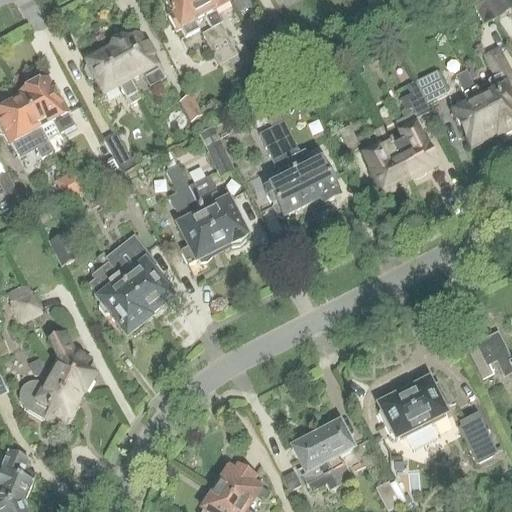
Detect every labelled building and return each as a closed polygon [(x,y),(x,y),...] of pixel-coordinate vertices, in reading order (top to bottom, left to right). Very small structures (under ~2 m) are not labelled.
[(198,33),(194,25),(204,20),(193,0),(164,0),(163,1),(169,12),(169,13),(170,16),(167,18),(175,33),(180,31),(185,39),(198,33)] [(216,43),(207,47),(212,57),(231,47),(214,15),(215,14),(214,12),(231,4),(229,0),(193,0),(204,20),(210,31),(216,43)] [(511,12),(511,0),(486,0),(484,1),(494,22),(511,12)] [(485,27),(494,22),(484,1),(474,6),(485,27)] [(210,31),(201,36),(207,47),(216,43),(210,31)] [(110,50),(111,52),(112,52),(128,83),(129,82),(142,75),(149,89),(151,87),(153,90),(162,86),(161,83),(163,81),(156,68),(157,67),(146,46),(142,47),(137,38),(127,44),(126,42),(120,41),(112,45),(110,50)] [(305,61),(295,42),(279,51),(289,69),(305,61)] [(231,47),(212,57),(217,66),(235,56),(231,47)] [(103,96),(119,88),(129,107),(132,106),(133,108),(139,105),(138,103),(139,102),(129,82),(128,83),(112,52),(111,52),(86,65),(87,67),(86,68),(85,73),(88,80),(93,81),(94,80),(103,96)] [(479,102),(494,133),(493,134),(496,139),(502,136),(503,137),(511,132),(511,100),(510,101),(507,94),(511,90),(511,84),(496,54),(486,59),(496,79),(487,84),(492,95),(479,101),(479,102)] [(227,64),(233,75),(243,70),(237,59),(227,64)] [(446,95),(436,74),(415,84),(426,105),(446,95)] [(494,133),(479,102),(479,101),(466,74),(455,79),(460,91),(468,107),(453,114),(470,149),(488,139),(487,137),(493,134),(494,133)] [(60,135),(61,134),(73,128),(67,116),(68,115),(63,105),(60,107),(46,81),(33,88),(30,87),(24,86),(22,91),(21,92),(21,94),(16,97),(19,101),(22,99),(39,131),(54,123),(60,135)] [(422,119),(430,115),(426,105),(415,84),(406,88),(410,96),(422,119)] [(391,149),(409,183),(412,181),(414,182),(424,178),(425,175),(424,174),(435,168),(425,149),(424,150),(411,124),(422,119),(410,96),(399,103),(407,118),(393,125),(402,143),(391,149)] [(203,118),(191,97),(179,104),(190,125),(203,118)] [(0,126),(3,133),(2,136),(5,143),(9,143),(21,165),(38,155),(41,161),(52,155),(39,131),(22,99),(19,101),(9,106),(6,105),(0,107),(0,126)] [(275,110),(264,116),(271,130),(258,136),(274,169),(275,168),(278,173),(275,175),(280,184),(264,192),(277,218),(282,220),(283,222),(310,208),(282,155),(275,158),(268,147),(289,136),(275,110)] [(360,151),(349,129),(338,135),(350,156),(360,151)] [(372,177),(371,177),(381,197),(389,193),(390,195),(400,190),(399,188),(409,183),(391,149),(381,130),(372,134),(377,145),(379,144),(382,150),(363,159),(372,177)] [(103,142),(121,176),(134,169),(115,135),(103,142)] [(320,163),(319,164),(312,167),(305,153),(299,156),(289,136),(268,147),(275,158),(282,155),(310,208),(319,204),(321,209),(339,200),(320,163)] [(222,147),(207,155),(220,180),(235,172),(222,147)] [(2,157),(0,157),(0,177),(9,173),(2,157)] [(210,260),(209,256),(219,251),(188,189),(177,168),(165,174),(176,195),(166,200),(174,215),(184,210),(186,216),(189,221),(176,227),(187,249),(179,253),(186,268),(197,262),(199,266),(205,264),(210,260)] [(54,184),(59,195),(79,184),(74,173),(54,184)] [(135,197),(124,175),(111,182),(122,204),(135,197)] [(18,197),(7,177),(0,180),(0,189),(7,203),(18,197)] [(243,239),(245,238),(227,202),(221,205),(216,194),(208,179),(188,189),(219,251),(229,246),(231,250),(238,248),(245,243),(243,239)] [(79,184),(59,195),(65,205),(85,195),(79,184)] [(77,263),(63,236),(48,244),(61,271),(77,263)] [(105,262),(107,264),(149,317),(172,299),(150,272),(156,268),(133,239),(105,262)] [(150,319),(149,317),(107,264),(90,277),(94,281),(88,286),(98,299),(97,301),(100,304),(98,308),(104,317),(109,316),(126,338),(129,336),(134,338),(143,331),(142,326),(150,319)] [(8,296),(17,314),(38,303),(29,286),(8,296)] [(43,314),(38,303),(17,314),(22,325),(43,314)] [(60,363),(51,377),(82,395),(84,396),(94,379),(84,374),(90,362),(72,352),(64,334),(49,342),(60,363)] [(511,361),(510,363),(497,338),(477,347),(478,348),(487,367),(489,367),(496,363),(504,380),(511,375),(511,361)] [(489,367),(487,367),(478,348),(467,353),(483,384),(495,378),(489,367)] [(35,355),(25,360),(33,377),(40,379),(44,381),(41,387),(41,386),(39,386),(36,385),(33,385),(30,385),(28,386),(26,388),(21,391),(20,393),(19,396),(19,397),(19,400),(19,404),(20,407),(22,409),(24,411),(31,415),(46,424),(48,422),(60,428),(64,427),(82,395),(51,377),(44,373),(35,355)] [(0,400),(10,397),(0,372),(0,400)] [(419,383),(418,383),(414,385),(413,386),(413,389),(414,391),(403,396),(402,396),(435,459),(445,454),(432,427),(443,422),(441,417),(444,416),(437,401),(440,399),(434,387),(430,389),(428,384),(425,386),(423,383),(421,383),(419,383)] [(425,464),(435,459),(402,396),(390,403),(389,400),(378,406),(382,414),(378,416),(390,438),(393,436),(398,446),(412,439),(425,464)] [(460,426),(462,431),(460,432),(478,467),(499,457),(481,421),(480,421),(478,417),(460,426)] [(314,439),(332,475),(340,488),(350,483),(337,460),(353,451),(340,425),(336,427),(333,425),(326,428),(327,432),(314,439)] [(291,451),(305,477),(302,479),(311,496),(326,488),(329,494),(340,488),(332,475),(314,439),(291,451)] [(8,455),(0,473),(0,493),(24,503),(34,477),(24,473),(28,463),(8,455)] [(213,489),(215,490),(247,511),(257,495),(266,501),(269,496),(260,490),(260,489),(252,484),(255,479),(238,468),(234,473),(228,469),(224,476),(222,475),(219,476),(213,485),(213,489)] [(294,475),(282,481),(289,495),(301,489),(294,475)] [(396,511),(401,510),(389,486),(376,493),(386,511),(396,511)] [(249,511),(247,511),(215,490),(201,511),(249,511)] [(25,511),(24,503),(0,493),(0,511),(25,511)]
